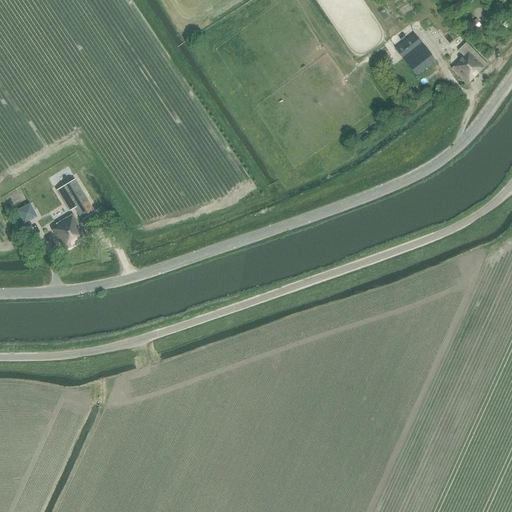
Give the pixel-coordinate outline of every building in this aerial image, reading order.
[(448,50),(462,40),(443,15),(429,25),(448,50)] [(414,34),(396,49),(400,55),(411,69),(430,54),(414,34)] [(465,57),(452,69),(467,85),(488,65),(467,44),(459,51),(465,57)] [(74,180),(57,191),(65,204),(70,201),(74,209),(82,221),(95,213),(74,180)] [(30,204),(16,211),(23,224),(36,218),(37,217),(30,204)] [(87,237),(73,214),(56,224),(58,227),(52,231),(64,251),(87,237)]
